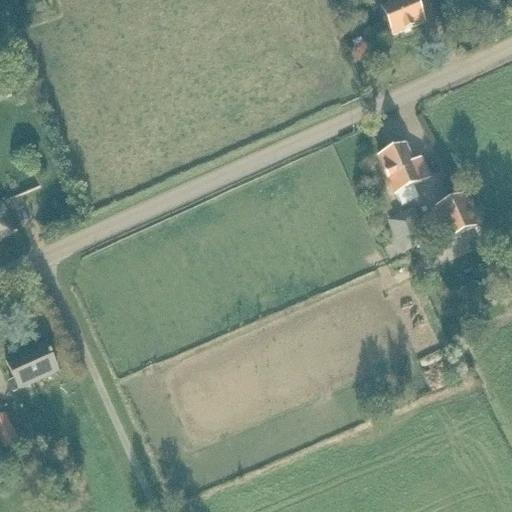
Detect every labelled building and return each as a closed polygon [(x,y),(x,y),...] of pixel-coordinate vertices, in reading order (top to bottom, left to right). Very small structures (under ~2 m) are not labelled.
[(392,39),(424,25),(413,0),(385,0),(388,6),(380,10),(392,39)] [(356,51),(362,48),(360,42),(353,45),(356,51)] [(0,102),(10,99),(0,70),(0,102)] [(378,159),(396,196),(430,180),(421,161),(414,164),(405,147),(378,159)] [(433,209),(448,242),(477,229),(462,196),(433,209)] [(0,241),(16,234),(2,205),(0,205),(0,241)] [(18,392),(58,374),(44,345),(5,363),(18,392)] [(0,445),(3,451),(19,443),(10,425),(0,430),(0,445)]
